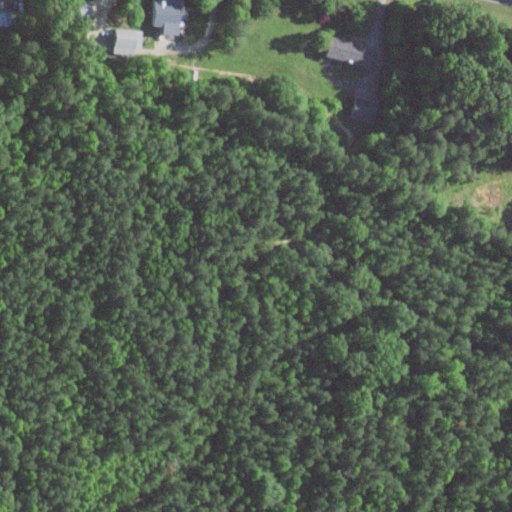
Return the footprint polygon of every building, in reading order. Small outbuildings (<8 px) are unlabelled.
[(154,35),(171,36),(172,20),(178,20),(179,0),(146,0),(145,26),(155,26),(154,35)] [(89,14),(85,1),(72,5),(77,19),(89,14)] [(109,53),(138,54),(139,30),(109,29),(109,53)] [(318,58),(366,67),(370,47),(322,38),(318,58)] [(375,102),(350,96),(346,116),(370,122),(375,102)]
